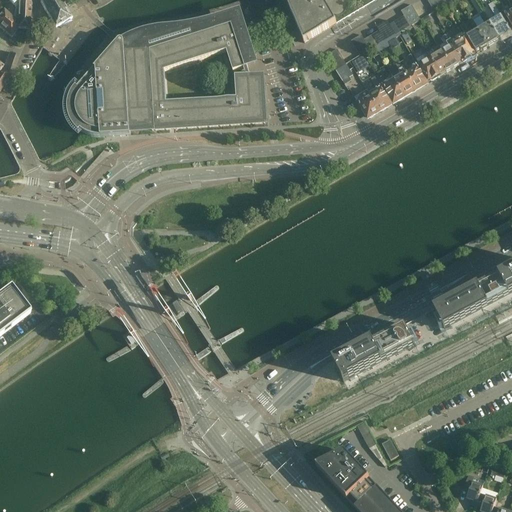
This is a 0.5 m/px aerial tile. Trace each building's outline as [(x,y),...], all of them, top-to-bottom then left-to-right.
[(17,0),(13,5),(15,8),(13,17),(18,20),(18,29),(29,29),(31,7),(30,0),(17,0)] [(55,28),(72,19),(61,0),(44,0),(40,2),(55,28)] [(274,0),(286,28),(296,24),(304,44),(336,25),(336,24),(367,6),(373,17),(402,0),(274,0)] [(442,1),(431,8),(432,8),(434,12),(434,13),(445,6),(442,1)] [(495,18),(488,22),(499,40),(500,40),(502,40),(505,38),(506,37),(507,36),(506,35),(510,33),(493,3),(488,6),(495,18)] [(411,6),(401,12),(404,17),(414,11),(412,7),(411,6)] [(4,9),(0,13),(0,28),(11,38),(18,29),(18,20),(13,17),(4,9)] [(414,11),(404,17),(407,22),(417,16),(414,11)] [(485,24),(477,29),(488,47),(499,40),(488,22),(483,13),(479,15),(485,24)] [(417,16),(407,22),(410,27),(420,21),(417,16)] [(399,20),(405,30),(410,27),(407,22),(404,17),(403,17),(404,17),(400,20),(399,20)] [(394,22),(394,23),(400,33),(405,30),(399,20),(395,23),(394,22)] [(377,27),(379,31),(385,42),(395,36),(389,26),(386,21),(376,27),(376,28),(377,27)] [(119,42),(77,90),(75,93),(73,97),(71,101),(70,105),(70,109),(70,113),(71,117),(73,121),(75,125),(78,128),(81,131),(84,134),(88,136),(92,137),(96,138),(100,138),(103,138),(130,136),(130,131),(152,129),(152,131),(264,124),(261,76),(247,77),(235,78),(237,100),(223,100),(166,104),(164,73),(216,56),(227,53),(233,73),(246,70),(248,69),(233,23),(147,51),(147,52),(133,52),(125,53),(124,44),(124,43),(123,42),(122,41),(121,41),(120,41),(119,42)] [(389,25),(389,26),(395,36),(400,33),(394,23),(390,26),(389,25)] [(488,47),(477,29),(469,33),(464,24),(460,27),(476,53),(480,51),(481,51),(482,51),(484,51),(487,49),(487,47),(488,47)] [(374,34),(374,35),(380,45),(385,42),(379,31),(378,32),(375,35),(374,34)] [(451,32),(447,34),(464,63),(472,58),(474,55),(475,55),(464,37),(457,41),(455,37),(454,38),(451,32)] [(449,46),(441,50),(453,70),(458,66),(458,63),(462,61),(463,63),(464,63),(447,34),(443,37),(449,46)] [(369,37),(369,38),(375,48),(380,45),(374,35),(370,38),(369,37)] [(353,46),(354,47),(364,41),(367,46),(370,51),(375,48),(369,38),(366,40),(365,39),(364,40),(361,36),(350,42),(351,43),(351,42),(354,46),(353,46)] [(364,41),(354,47),(357,51),(356,52),(357,52),(367,46),(364,41)] [(367,46),(357,52),(357,53),(357,52),(360,56),(359,56),(359,57),(370,51),(367,46)] [(429,46),(424,48),(440,74),(444,72),(447,73),(453,70),(441,50),(439,47),(432,51),(429,46)] [(440,74),(424,48),(421,50),(424,56),(416,61),(429,82),(430,81),(433,81),(442,76),(440,74)] [(327,56),(329,61),(340,55),(339,55),(337,51),(337,50),(327,56)] [(10,53),(3,69),(9,75),(15,55),(10,53)] [(340,55),(329,61),(332,66),(343,60),(342,60),(340,56),(340,55)] [(413,68),(405,72),(417,91),(424,87),(423,86),(427,83),(411,55),(407,58),(413,68)] [(362,59),(351,65),(358,76),(368,69),(362,59)] [(343,60),(332,66),(336,71),(346,65),(345,65),(343,61),(343,60)] [(400,75),(394,79),(405,98),(413,94),(412,93),(415,91),(416,91),(417,91),(405,72),(398,60),(394,62),(400,71),(399,72),(400,75)] [(336,72),(339,76),(339,77),(350,71),(346,65),(336,72)] [(3,69),(0,71),(0,91),(11,76),(9,75),(3,69)] [(350,71),(339,77),(339,78),(340,77),(342,81),(342,82),(353,76),(350,71)] [(405,98),(394,79),(386,83),(380,74),(377,77),(393,104),(398,101),(398,102),(405,98)] [(380,87),(369,94),(380,113),(388,108),(387,107),(391,105),(391,106),(392,106),(380,87)] [(358,95),(353,88),(350,90),(354,97),(358,95)] [(380,113),(369,94),(356,101),(366,118),(370,119),(376,115),(375,114),(379,112),(379,113),(380,113)] [(511,268),(433,310),(444,330),(511,293),(511,268)] [(195,300),(198,305),(218,289),(218,288),(218,287),(217,286),(216,286),(215,286),(195,300)] [(0,337),(28,316),(9,291),(0,297),(0,337)] [(45,299),(47,294),(40,291),(38,296),(45,299)] [(177,300),(186,313),(198,305),(189,292),(177,300)] [(185,314),(176,301),(122,337),(131,350),(185,314)] [(360,348),(334,365),(343,383),(415,345),(404,325),(360,348)] [(240,328),(219,340),(221,344),(242,332),(242,331),(243,331),(243,330),(243,329),(242,329),(242,328),(241,328),(240,328)] [(218,340),(208,347),(211,351),(221,345),(218,340)] [(108,362),(130,350),(127,346),(106,358),(105,359),(105,360),(106,360),(106,361),(107,361),(107,362),(108,362)] [(211,352),(208,347),(162,378),(165,382),(211,352)] [(164,383),(161,378),(142,394),(142,395),(142,396),(142,397),(143,397),(144,397),(145,397),(164,383)] [(382,445),(390,461),(399,457),(390,441),(382,445)] [(399,511),(344,452),(316,467),(357,511),(399,511)] [(470,506),(476,507),(480,495),(483,487),(472,483),(474,478),(468,477),(464,489),(469,491),(466,500),(472,501),(470,506)] [(480,495),(476,507),(481,509),(480,511),(491,511),(493,508),(494,508),(496,500),(485,496),(485,497),(480,495)]
